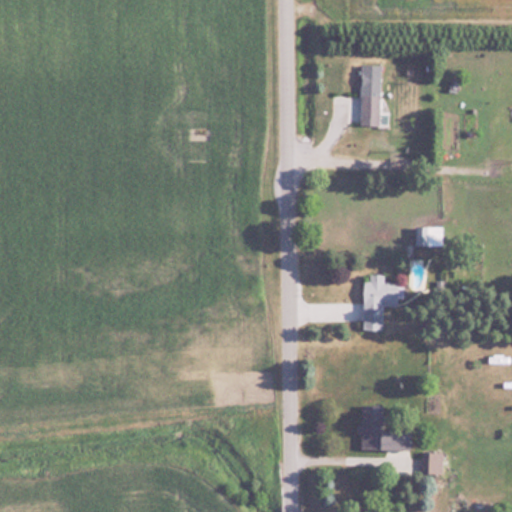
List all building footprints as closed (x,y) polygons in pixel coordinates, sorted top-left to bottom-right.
[(380,125),(380,65),(360,65),(360,125),(380,125)] [(437,228),(420,228),(420,244),(437,244),(437,228)] [(382,331),(383,306),(398,306),(399,280),(384,280),(384,276),(364,275),(363,330),(382,331)] [(383,431),(383,406),(360,406),(360,450),(412,451),(412,431),(383,431)] [(442,472),(442,452),(420,452),(421,473),(442,472)]
